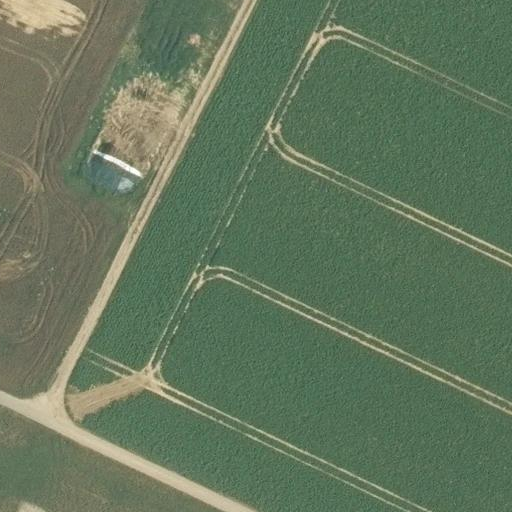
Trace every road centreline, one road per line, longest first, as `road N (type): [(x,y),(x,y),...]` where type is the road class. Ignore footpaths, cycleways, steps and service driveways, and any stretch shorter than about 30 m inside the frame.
road 1 (track): [(275,0),(58,429)]
road 2 (track): [(239,511),(0,402)]
